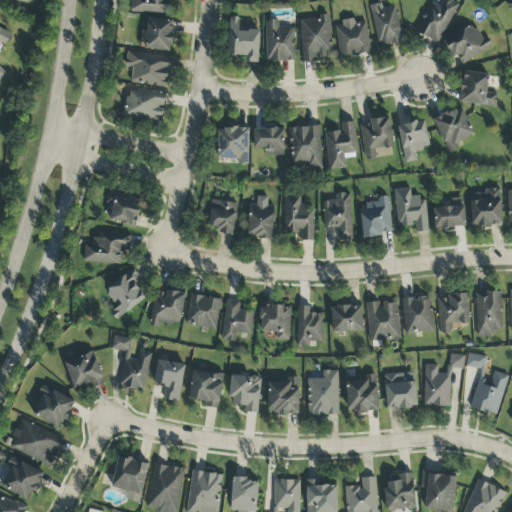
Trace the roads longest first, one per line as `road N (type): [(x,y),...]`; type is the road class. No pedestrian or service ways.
road 1 (residential): [(111,422),(277,451),(435,440),(511,457)]
road 2 (secondary): [(0,379),(67,219),(105,0)]
road 3 (residential): [(511,259),(317,278),(167,254)]
road 4 (secondary): [(73,0),(49,153),(0,302)]
road 5 (residential): [(217,0),(205,93),(167,254)]
road 6 (residential): [(422,82),(322,99),(205,93)]
road 7 (residential): [(49,153),(181,181)]
road 8 (residential): [(187,154),(56,124)]
